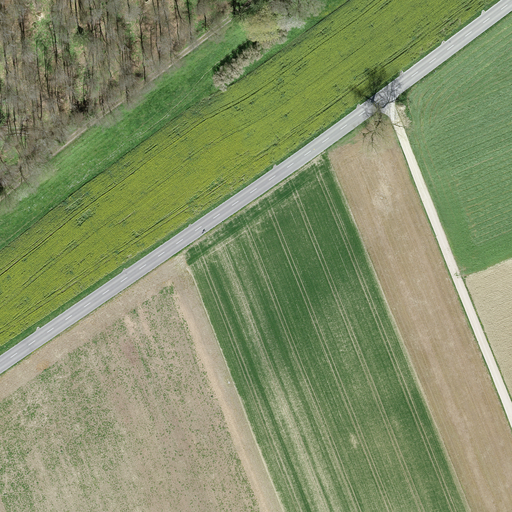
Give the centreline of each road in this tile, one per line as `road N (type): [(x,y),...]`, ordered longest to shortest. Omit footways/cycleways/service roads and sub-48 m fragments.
road 1 (tertiary): [(0,364),(511,0)]
road 2 (track): [(511,406),(389,91)]
road 3 (track): [(0,199),(249,0)]
